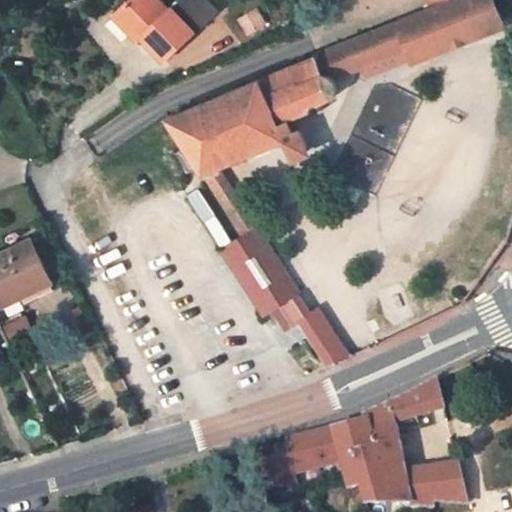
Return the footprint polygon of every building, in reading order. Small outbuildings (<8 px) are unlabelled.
[(129,0),(117,12),(142,37),(143,35),(166,60),(195,31),(173,7),(170,10),(159,0),(129,0)] [(314,56),(169,119),(203,172),(218,165),(285,139),(290,153),(292,154),(294,156),(297,157),(298,157),(300,157),(302,156),(303,155),(304,154),(306,152),(306,151),(307,149),(307,147),(307,146),(300,129),(292,131),(287,120),(309,111),(309,106),(334,96),(336,91),(336,86),(333,79),(325,74),(321,73),(317,63),(321,61),(330,64),(332,58),(336,59),(343,56),(345,62),(353,59),(356,68),(362,65),(366,75),(409,58),(411,62),(503,26),(493,0),(452,0),(448,2),(427,10),(395,22),(347,41),(328,48),(314,54),(314,56)] [(423,0),(427,10),(448,2),(448,0),(423,0)] [(137,41),(142,37),(117,12),(113,16),(137,41)] [(388,171),(421,97),(379,79),(346,152),(388,171)] [(218,165),(203,172),(210,183),(225,175),(218,165)] [(225,175),(210,183),(243,234),(253,228),(257,225),(225,175)] [(286,302),(299,293),(257,225),(253,228),(243,234),(220,250),(243,284),(265,316),(286,302)] [(0,306),(53,281),(31,238),(0,252),(0,306)] [(316,307),(297,319),(326,365),(349,357),(316,307)] [(24,314),(3,324),(12,342),(33,332),(24,314)] [(28,346),(32,353),(39,350),(35,342),(28,346)] [(408,397),(417,418),(446,409),(438,380),(420,391),(408,397)] [(369,506),(413,506),(408,473),(407,470),(397,424),(417,418),(408,397),(365,416),(368,423),(338,431),(342,449),(349,476),(352,489),(364,484),(369,506)] [(342,449),(338,431),(289,442),(290,446),(295,475),(338,463),(335,451),(342,449)] [(266,489),(296,483),(295,475),(290,446),(276,450),(278,459),(261,463),(266,489)] [(335,451),(338,463),(342,478),(349,476),(342,449),(335,451)] [(460,466),(435,470),(440,502),(469,505),(460,466)] [(440,502),(435,470),(408,473),(413,506),(434,507),(433,501),(440,502)] [(84,511),(104,511),(102,502),(83,506),(84,511)]
